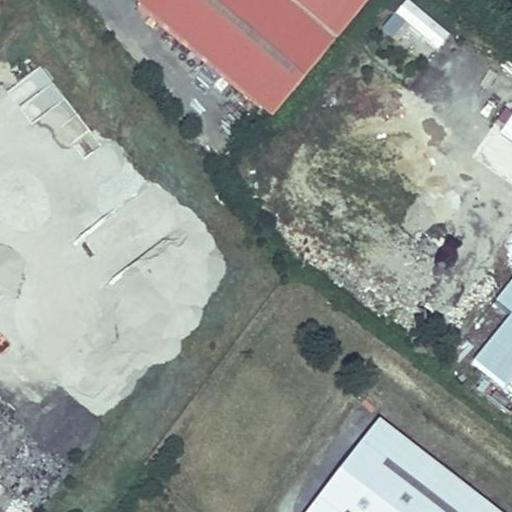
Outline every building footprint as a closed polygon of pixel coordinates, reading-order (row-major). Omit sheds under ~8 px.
[(265,116),(362,0),(133,0),(131,3),(265,116)] [(432,52),(447,34),(405,0),(403,0),(389,17),(432,52)] [(382,33),(370,48),(390,63),(401,48),(382,33)] [(511,110),(501,135),(511,139),(511,110)] [(502,388),(511,375),(511,281),(495,302),(511,314),(471,364),(502,388)] [(493,511),(378,423),(308,511),(493,511)]
